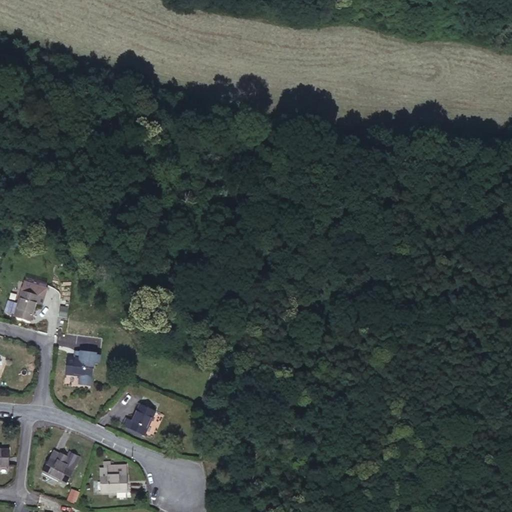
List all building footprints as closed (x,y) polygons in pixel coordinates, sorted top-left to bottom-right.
[(49,288),(26,281),(16,316),(34,321),(39,303),(45,305),(49,288)] [(91,383),(93,359),(84,359),(84,365),(67,364),(66,381),(91,383)] [(156,415),(140,407),(131,426),(125,422),(121,428),(143,440),(156,415)] [(0,470),(11,471),(11,453),(0,452),(0,470)] [(60,455),(53,452),(41,476),(64,488),(73,470),(57,463),(60,455)] [(109,470),(100,470),(101,496),(125,495),(124,476),(124,469),(109,470)]
